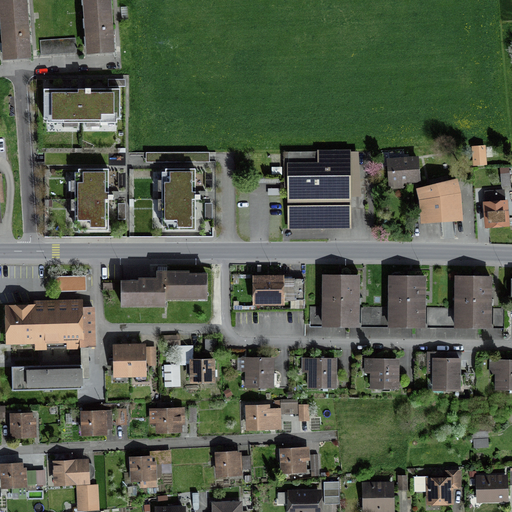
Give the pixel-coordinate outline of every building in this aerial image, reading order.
[(1,0),(6,59),(29,58),(28,38),(25,1),(25,0),(1,0)] [(111,33),(108,0),(85,0),(89,54),(113,52),(111,33)] [(76,38),(40,40),(41,55),(48,54),(65,54),(76,53),(76,38)] [(127,92),(51,93),(51,125),(128,124),(127,92)] [(487,149),(476,150),(477,167),(489,166),(487,149)] [(321,165),(290,166),(291,231),(354,230),(354,198),(365,198),(364,153),(320,154),(321,165)] [(424,159),(392,162),(394,187),(426,185),(424,159)] [(107,169),(75,170),(76,229),(109,228),(107,169)] [(203,173),(169,174),(170,233),(203,233),(203,173)] [(509,174),(501,175),(502,185),(511,184),(509,174)] [(460,184),(423,194),(426,224),(466,221),(465,196),(460,184)] [(511,207),(511,203),(486,205),(489,232),(511,229),(511,207)] [(157,280),(122,280),(122,307),(167,306),(166,297),(207,296),(207,273),(172,273),(157,273),(157,280)] [(360,278),(327,279),(328,325),(361,324),(360,278)] [(292,280),(256,280),(256,300),(292,300),(292,280)] [(429,280),(393,280),(393,329),(428,329),(429,280)] [(492,283),(459,283),(459,328),(492,329),(492,283)] [(93,308),(9,310),(10,339),(45,338),(46,349),(94,348),(93,308)] [(182,337),(165,338),(166,348),(183,347),(182,337)] [(116,375),(135,375),(136,381),(148,380),(147,365),(153,364),(153,349),(144,350),(144,346),(136,346),(122,347),(115,347),(116,375)] [(277,358),(248,359),(248,389),(277,389),(277,358)] [(402,359),(374,360),(374,390),(402,390),(402,359)] [(467,359),(438,359),(438,392),(467,391),(467,359)] [(220,360),(195,361),(195,385),(221,384),(220,360)] [(511,360),(497,361),(498,391),(511,390),(511,360)] [(337,362),(309,362),(309,390),(337,390),(337,362)] [(177,366),(165,366),(165,386),(177,386),(177,366)] [(80,368),(13,370),(13,390),(80,388),(80,368)] [(299,403),(284,404),(284,416),(300,416),(299,403)] [(282,405),(250,406),(251,432),(283,431),(282,405)] [(183,406),(155,407),(156,432),(184,431),(183,406)] [(311,406),(301,406),(301,421),(311,421),(311,406)] [(109,414),(85,415),(85,437),(110,436),(109,414)] [(37,418),(14,418),(15,438),(38,438),(37,418)] [(306,449),(281,450),(282,472),(307,470),(306,449)] [(151,457),(133,457),(134,482),(144,482),(144,488),(163,487),(162,468),(175,467),(174,451),(151,452),(151,457)] [(244,451),(217,453),(219,478),(246,476),(244,451)] [(319,454),(311,454),(312,469),(320,469),(319,454)] [(23,460),(1,462),(3,487),(26,485),(23,460)] [(94,460),(56,462),(57,486),(95,485),(94,460)] [(38,471),(28,471),(28,485),(38,485),(38,471)] [(446,478),(430,479),(430,506),(456,505),(456,490),(463,490),(462,471),(446,471),(446,478)] [(506,477),(479,477),(480,501),(507,500),(506,477)] [(399,511),(399,483),(365,484),(365,511),(399,511)] [(96,488),(79,489),(80,509),(98,507),(96,488)] [(334,488),(324,488),(325,506),(335,506),(334,488)] [(323,511),(323,492),(291,493),(291,511),(323,511)] [(245,511),(246,503),(215,504),(215,511),(245,511)]
